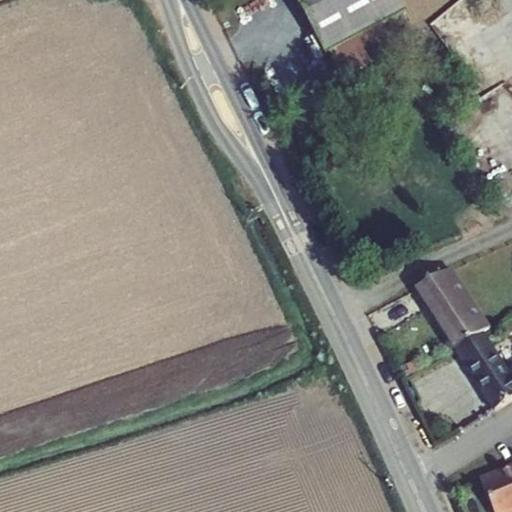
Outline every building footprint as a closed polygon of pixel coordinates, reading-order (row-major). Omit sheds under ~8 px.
[(398,0),(295,0),(324,61),(332,57),(384,29),(408,16),(398,0)] [(384,29),(332,57),(345,82),(396,55),(384,29)] [(449,274),(476,314),(448,268),(414,291),(449,274)] [(414,291),(433,321),(450,310),(460,324),(476,314),(449,274),(414,291)] [(450,310),(433,321),(453,352),(480,335),(487,330),(476,314),(460,324),(450,310)] [(493,336),(489,329),(480,335),(484,341),(493,336)] [(480,335),(453,352),(473,384),(499,367),(498,365),(494,359),(495,358),(484,341),(480,335)] [(511,398),(511,370),(504,375),(499,367),(473,384),(490,411),(511,398)] [(499,473),(479,483),(493,511),(511,511),(511,470),(503,475),(499,473)]
